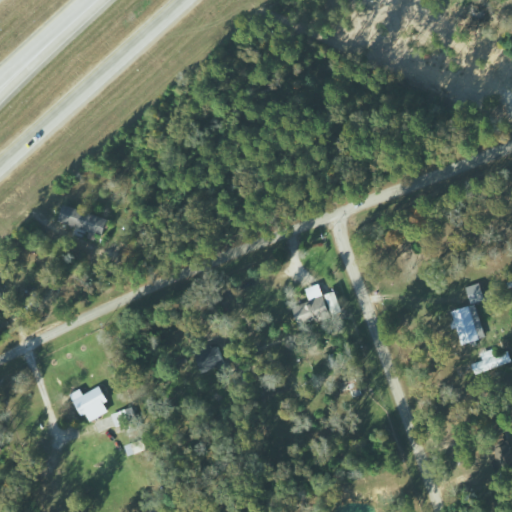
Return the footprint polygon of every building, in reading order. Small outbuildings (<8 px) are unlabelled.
[(91,231),(90,234),(104,238),(110,219),(65,205),(60,221),(91,231)] [(472,304),(486,301),(482,283),(468,286),(472,304)] [(488,336),(475,303),(452,313),(465,346),(488,336)] [(226,363),(222,345),(198,350),(202,368),(226,363)] [(476,372),(511,364),(511,354),(511,350),(496,353),(495,349),(482,352),(484,361),(474,363),(476,372)] [(92,421),(111,412),(107,403),(110,402),(103,386),(85,394),(83,389),(72,394),(83,417),(88,414),(92,421)] [(129,433),(140,429),(133,407),(113,414),(117,427),(126,424),(129,433)]
